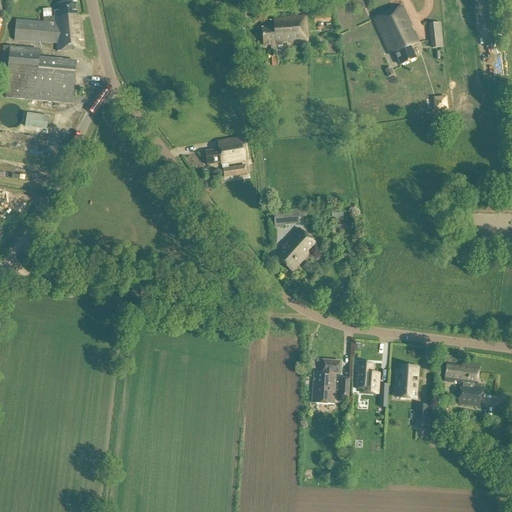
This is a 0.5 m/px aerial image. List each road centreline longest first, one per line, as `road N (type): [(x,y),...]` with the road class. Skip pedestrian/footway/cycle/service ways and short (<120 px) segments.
road 1 (unclassified): [(511,349),(362,331),(286,301),(250,266),(118,92)]
road 2 (track): [(308,313),(260,315),(0,272)]
road 3 (unclassified): [(0,275),(45,211),(89,114),(118,92)]
